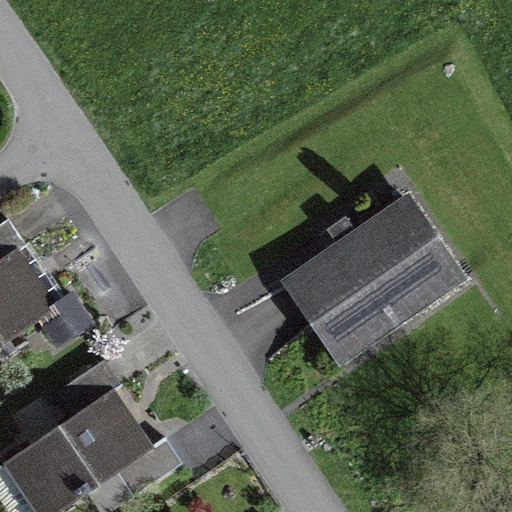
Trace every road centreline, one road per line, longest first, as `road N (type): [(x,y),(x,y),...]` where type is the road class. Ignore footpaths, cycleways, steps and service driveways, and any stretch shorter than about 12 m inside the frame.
road 1 (residential): [(315,511),(71,147)]
road 2 (residential): [(71,147),(0,38)]
